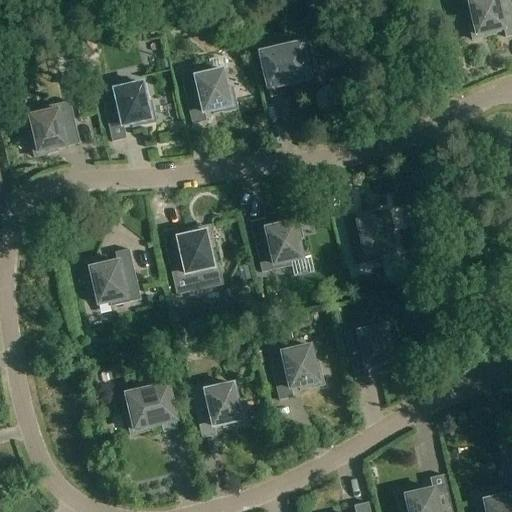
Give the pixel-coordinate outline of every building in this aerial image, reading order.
[(511,36),(511,4),(511,0),(467,0),(472,19),(467,20),(472,41),(496,35),(495,31),(503,29),(505,38),(511,36)] [(290,46),(288,41),(258,48),(270,98),(284,95),(282,86),(290,84),(291,88),(315,83),(310,62),(306,63),(301,43),(290,46)] [(211,73),(210,68),(180,75),(192,125),(206,122),(204,113),(212,111),(213,115),(237,110),(232,89),(227,90),(223,70),(211,73)] [(130,86),(129,81),(99,88),(112,144),(126,141),(123,126),(131,124),(132,128),(155,123),(151,102),(146,103),(142,83),(130,86)] [(65,148),(79,144),(69,102),(39,109),(41,114),(29,117),(34,136),(29,137),(34,158),(58,153),(57,149),(65,147),(65,148)] [(191,143),(193,164),(203,163),(201,142),(191,143)] [(393,232),(388,211),(364,216),(365,220),(358,222),(355,213),(341,216),(353,267),(383,260),(382,255),(393,252),(389,233),(393,232)] [(302,238),(297,217),(273,223),(274,227),(266,229),(264,220),(250,223),(261,274),(291,267),(290,262),(302,259),(297,239),(302,238)] [(213,267),(209,249),(214,248),(209,226),(185,232),(186,236),(178,238),(176,229),(161,232),(176,297),(222,286),(218,266),(213,267)] [(140,301),(129,250),(114,253),(116,262),(109,264),(108,260),(84,266),(89,287),(93,286),(98,305),(109,302),(110,308),(140,301)] [(374,328),(373,323),(343,330),(354,381),(369,377),(367,368),(374,367),(375,371),(399,365),(395,344),(390,345),(385,326),(374,328)] [(298,349),(297,344),(267,351),(278,401),(293,398),(291,389),(298,387),(299,391),(324,386),(319,365),(314,366),(309,346),(298,349)] [(177,430),(165,380),(135,387),(136,392),(125,395),(130,414),(125,415),(130,436),(154,431),(153,426),(161,425),(163,434),(177,430)] [(221,387),(220,382),(190,388),(201,439),(216,436),(214,427),(221,425),(222,429),(246,424),(242,403),(237,404),(233,384),(221,387)] [(432,489),(432,490),(424,491),(423,486),(394,492),(396,502),(397,502),(399,509),(403,508),(403,511),(452,511),(446,485),(444,475),(429,479),(432,489)] [(511,511),(511,484),(508,485),(510,495),(503,496),(502,492),(473,499),(476,511),(511,511)] [(369,511),(368,503),(353,506),(354,511),(369,511)]
